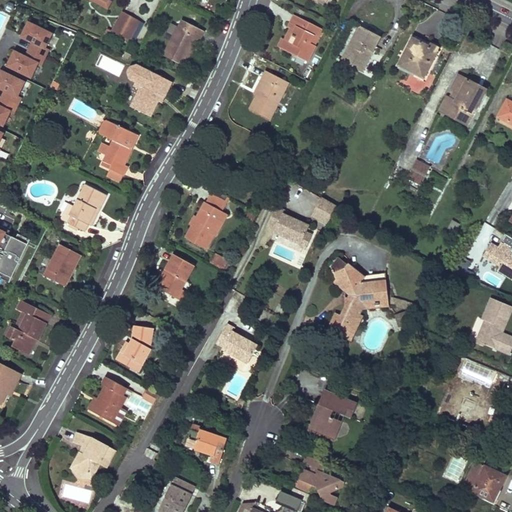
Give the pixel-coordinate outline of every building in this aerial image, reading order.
[(104,0),(90,0),(108,9),(112,1),(109,0),(106,0),(106,1),(104,0)] [(123,12),(109,37),(117,41),(119,37),(128,41),(139,21),(123,12)] [(282,39),(278,47),(308,62),(316,46),(314,46),(323,29),(294,15),(288,27),(297,32),(295,35),(289,32),(285,40),(282,39)] [(7,65),(33,78),(55,32),(29,20),(21,37),(32,42),(26,55),(15,49),(7,65)] [(171,40),(163,55),(184,66),(190,55),(186,54),(195,36),(198,38),(200,39),(204,31),(182,20),(179,27),(178,27),(177,27),(171,40)] [(165,37),(171,40),(177,27),(171,24),(165,37)] [(359,27),(342,60),(362,71),(380,37),(359,27)] [(414,35),(412,38),(429,46),(431,44),(414,35)] [(195,36),(186,54),(190,55),(198,38),(195,36)] [(412,38),(398,65),(424,79),(439,48),(431,44),(429,46),(412,38)] [(102,55),(96,67),(119,77),(125,64),(102,55)] [(130,67),(127,72),(130,80),(135,83),(138,84),(140,83),(141,86),(140,89),(136,97),(140,99),(135,109),(150,116),(158,101),(159,98),(155,96),(157,93),(164,97),(168,89),(165,87),(169,80),(137,65),(130,67)] [(0,124),(6,127),(28,81),(1,69),(0,71),(0,88),(5,90),(0,99),(0,124)] [(266,71),(262,79),(265,80),(257,96),(250,110),(269,120),(285,90),(277,86),(281,78),(266,71)] [(450,99),(443,112),(462,122),(467,112),(472,115),(486,89),(458,75),(452,88),(456,91),(460,93),(456,102),(451,99),(450,99)] [(281,78),(277,86),(285,90),(289,82),(281,78)] [(254,94),(257,96),(265,80),(262,79),(254,94)] [(456,91),(451,99),(456,102),(460,93),(456,91)] [(159,98),(158,101),(161,103),(164,97),(157,93),(155,96),(159,98)] [(136,97),(131,107),(135,109),(140,99),(136,97)] [(440,111),(443,112),(450,99),(447,97),(440,111)] [(511,102),(507,100),(498,116),(511,123),(511,102)] [(472,115),(467,112),(462,122),(467,125),(472,115)] [(107,155),(102,165),(110,169),(109,169),(110,169),(122,175),(123,175),(127,166),(124,164),(132,148),(130,147),(136,134),(107,120),(104,122),(100,131),(101,134),(113,140),(110,147),(107,155)] [(136,134),(130,147),(132,148),(138,135),(136,134)] [(99,151),(107,155),(110,147),(103,143),(99,151)] [(417,160),(408,178),(421,184),(430,167),(417,160)] [(122,175),(110,169),(107,176),(119,181),(122,175)] [(70,204),(61,220),(70,224),(78,228),(84,231),(88,223),(95,209),(98,210),(106,195),(86,185),(75,206),(70,204)] [(206,202),(209,204),(213,197),(226,205),(230,199),(213,189),(206,202)] [(193,226),(186,238),(206,249),(213,235),(211,233),(222,212),(226,205),(213,197),(209,204),(206,202),(197,217),(196,219),(199,221),(197,226),(194,224),(193,226)] [(328,222),(334,212),(318,205),(313,216),(328,222)] [(301,244),(307,232),(309,226),(283,214),(285,211),(276,207),(267,226),(276,230),(275,232),(300,244),(301,244)] [(95,209),(88,223),(91,225),(98,210),(95,209)] [(222,212),(211,233),(213,235),(215,236),(227,214),(222,212)] [(194,224),(197,226),(199,221),(196,219),(197,217),(195,216),(191,225),(193,226),(194,224)] [(452,220),(446,232),(453,236),(460,224),(452,220)] [(0,272),(13,279),(30,244),(0,229),(0,272)] [(300,244),(299,246),(303,248),(310,233),(307,232),(301,244),(300,244)] [(60,244),(44,275),(65,286),(69,278),(67,277),(73,266),(75,267),(81,255),(60,244)] [(165,276),(159,288),(175,297),(180,289),(181,289),(186,280),(194,265),(174,254),(166,270),(168,271),(165,276)] [(511,257),(507,254),(493,275),(511,286),(511,257)] [(226,269),(229,259),(213,255),(210,265),(226,269)] [(336,312),(327,330),(348,339),(360,314),(362,309),(364,306),(389,303),(386,280),(361,283),(365,278),(348,264),(348,265),(339,258),(331,267),(333,270),(332,270),(336,279),(334,281),(350,294),(349,296),(350,302),(346,302),(340,315),(336,312)] [(463,263),(459,274),(477,282),(481,271),(463,263)] [(73,266),(67,277),(69,278),(75,267),(73,266)] [(365,278),(361,283),(386,280),(385,273),(367,275),(365,278)] [(180,289),(175,297),(180,300),(185,292),(181,289),(180,289)] [(391,296),(392,305),(413,311),(416,304),(391,296)] [(483,319),(482,322),(484,323),(478,338),(485,341),(483,344),(510,355),(511,349),(511,341),(501,337),(503,334),(511,311),(511,307),(491,299),(483,319)] [(15,340),(12,346),(28,354),(34,343),(33,342),(34,338),(38,340),(47,323),(33,316),(38,308),(23,301),(18,309),(24,312),(28,314),(20,330),(12,327),(7,337),(15,340)] [(38,308),(33,316),(47,323),(51,315),(38,308)] [(5,336),(7,337),(12,327),(20,330),(28,314),(24,312),(17,326),(11,323),(5,336)] [(406,312),(397,314),(401,326),(403,326),(410,324),(406,312)] [(360,314),(348,339),(351,341),(363,316),(360,314)] [(227,324),(217,343),(224,347),(223,349),(248,363),(258,345),(233,332),(235,328),(227,324)] [(123,349),(117,360),(130,367),(134,360),(142,364),(151,349),(150,348),(153,328),(135,326),(133,339),(135,341),(133,345),(131,344),(127,351),(123,349)] [(134,360),(130,367),(138,372),(142,364),(134,360)] [(0,362),(0,404),(1,405),(6,393),(17,371),(0,362)] [(22,373),(17,371),(6,393),(10,395),(22,373)] [(106,386),(98,399),(92,411),(118,425),(126,410),(120,408),(126,397),(123,395),(127,388),(107,377),(103,384),(106,386)] [(330,383),(321,404),(318,412),(312,427),(320,430),(319,433),(332,438),(336,429),(340,426),(340,420),(331,416),(333,410),(351,418),(357,403),(344,398),(347,390),(330,383)] [(468,395),(479,399),(482,390),(471,386),(468,395)] [(127,388),(123,395),(126,397),(129,398),(132,391),(127,388)] [(154,403),(159,394),(148,388),(143,397),(154,403)] [(459,394),(453,409),(470,416),(476,402),(459,394)] [(89,409),(92,411),(98,399),(95,397),(89,409)] [(412,413),(406,426),(413,429),(419,417),(412,413)] [(477,419),(473,429),(478,431),(482,422),(477,419)] [(191,430),(186,445),(196,449),(198,446),(204,448),(203,451),(212,454),(210,460),(219,463),(227,439),(201,430),(202,427),(200,427),(199,432),(191,430)] [(88,447),(84,454),(80,452),(76,460),(79,462),(76,467),(81,474),(90,474),(93,469),(96,471),(100,463),(107,467),(116,451),(93,438),(77,432),(73,442),(83,446),(88,447)] [(475,450),(479,452),(484,441),(479,440),(475,450)] [(484,441),(479,452),(494,459),(499,448),(484,441)] [(319,469),(322,462),(306,455),(303,462),(310,465),(319,469)] [(76,460),(71,468),(79,478),(91,479),(96,471),(93,469),(90,474),(81,474),(76,467),(79,462),(76,460)] [(476,462),(464,487),(493,501),(505,476),(476,462)] [(319,469),(310,465),(311,473),(316,475),(318,471),(319,469)] [(303,470),(299,479),(311,484),(317,486),(322,499),(334,504),(337,497),(331,495),(330,492),(342,487),(344,482),(318,471),(316,475),(311,473),(303,470)] [(175,478),(159,510),(163,511),(183,511),(192,495),(191,494),(194,487),(175,478)] [(308,493),(311,484),(299,479),(291,486),(293,487),(308,493)] [(308,493),(293,487),(290,497),(305,503),(309,494),(308,493)] [(143,497),(140,504),(151,508),(155,498),(149,495),(147,499),(143,497)] [(289,496),(285,505),(300,511),(301,511),(305,503),(290,497),(289,496)]
